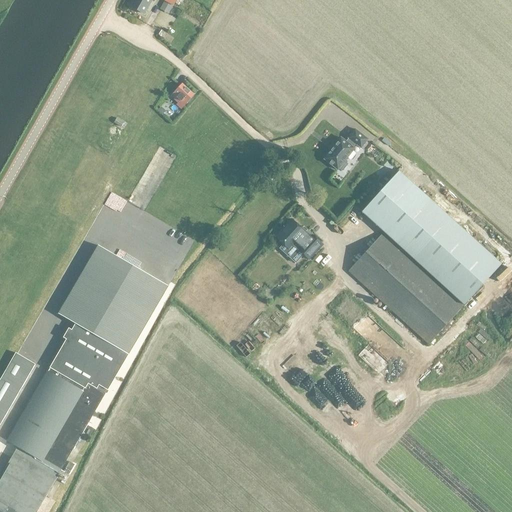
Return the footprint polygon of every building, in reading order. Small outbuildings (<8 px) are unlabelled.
[(135,0),(131,8),(144,15),(153,0),(135,0)] [(183,85),(171,97),(178,104),(177,106),(181,110),(194,95),(183,85)] [(342,139),(341,138),(340,139),(325,159),(324,160),(325,160),(337,169),(338,170),(338,169),(339,168),(342,171),(347,164),(344,162),(354,149),(354,150),(354,149),(354,148),(356,145),(360,148),(361,148),(362,148),(362,147),(367,140),(368,140),(367,139),(356,130),(355,129),(354,130),(355,130),(349,138),(349,137),(348,138),(349,139),(346,143),(342,139)] [(398,171),(362,212),(464,305),(501,265),(398,171)] [(292,220),(276,238),(289,250),(295,243),(300,248),(298,250),(309,259),(322,245),(312,235),(310,238),(305,233),(305,232),(292,220)] [(428,344),(463,306),(383,233),(348,272),(428,344)] [(18,448),(0,477),(0,511),(24,511),(27,507),(35,511),(36,511),(105,394),(103,392),(105,389),(107,390),(167,287),(98,246),(58,315),(75,324),(7,442),(18,448)] [(16,354),(0,381),(0,425),(35,365),(18,355),(16,354)] [(69,475),(75,465),(69,462),(64,472),(69,475)]
